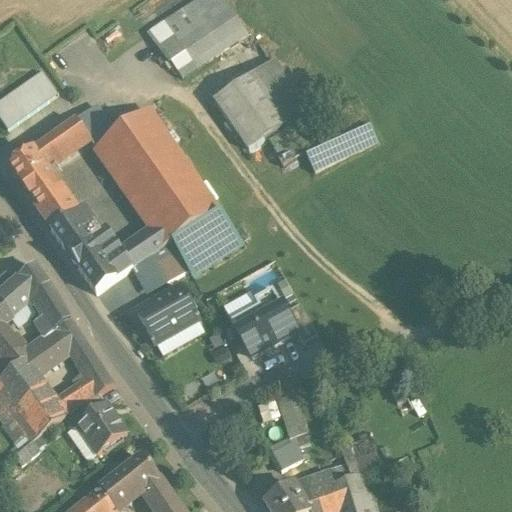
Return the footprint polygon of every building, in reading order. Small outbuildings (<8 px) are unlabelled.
[(222,0),(200,0),(149,35),(159,49),(225,3),(222,0)] [(225,3),(159,49),(182,81),(221,55),(248,36),(225,3)] [(274,62),(214,104),(248,153),(308,111),(274,62)] [(42,74),(0,103),(0,120),(7,132),(58,97),(42,74)] [(171,124),(158,106),(149,114),(161,131),(171,124)] [(149,114),(96,154),(151,234),(163,251),(172,245),(219,214),(161,131),(149,114)] [(76,123),(32,154),(45,172),(89,142),(76,123)] [(371,131),(307,161),(315,176),(378,147),(371,131)] [(45,172),(32,154),(7,171),(51,233),(52,233),(76,216),(45,172)] [(76,216),(52,233),(51,233),(96,297),(98,295),(117,283),(105,266),(93,250),(104,243),(103,240),(83,211),(76,216)] [(219,214),(172,245),(190,276),(238,244),(219,214)] [(116,259),(105,266),(117,283),(132,272),(163,251),(151,234),(122,255),(116,259)] [(122,255),(109,236),(103,240),(104,243),(116,259),(122,255)] [(104,243),(93,250),(105,266),(116,259),(104,243)] [(176,255),(156,267),(167,287),(188,275),(176,255)] [(50,287),(34,267),(14,284),(0,296),(0,301),(11,318),(28,304),(32,310),(37,306),(45,318),(61,307),(50,287)] [(5,275),(0,279),(0,296),(14,284),(5,275)] [(188,304),(180,291),(137,315),(156,347),(198,323),(193,314),(196,312),(191,303),(188,304)] [(235,335),(252,365),(300,338),(287,316),(274,293),(254,304),(258,311),(230,327),(235,335)] [(0,381),(23,362),(35,378),(69,355),(54,332),(44,339),(28,350),(15,334),(12,336),(2,325),(11,318),(0,301),(0,381)] [(71,322),(61,307),(45,318),(69,355),(71,358),(80,371),(96,360),(71,322)] [(287,316),(300,338),(305,347),(318,340),(301,309),(287,316)] [(45,318),(38,323),(38,328),(44,339),(54,332),(45,318)] [(83,376),(73,382),(77,389),(63,398),(54,404),(65,420),(78,410),(97,398),(99,398),(114,388),(96,360),(80,371),(83,376)] [(23,362),(0,381),(0,383),(40,438),(65,420),(35,378),(23,362)] [(40,438),(0,383),(0,421),(3,428),(7,433),(0,439),(0,442),(12,459),(13,459),(32,444),(40,438)] [(307,437),(293,393),(275,398),(289,441),(290,442),(292,442),(307,437)] [(97,398),(78,410),(86,422),(106,408),(99,398),(97,398)] [(86,422),(77,429),(98,458),(127,438),(107,408),(106,408),(86,422)] [(381,474),(369,437),(358,441),(358,445),(353,453),(344,455),(348,469),(352,483),(365,479),(381,474)] [(292,442),(290,442),(289,441),(269,452),(281,474),(303,462),(292,442)] [(32,444),(13,459),(21,468),(40,453),(32,444)] [(158,484),(143,463),(101,495),(111,511),(120,511),(142,496),(158,484)] [(397,470),(369,479),(377,502),(390,497),(385,485),(400,480),(414,474),(410,464),(396,468),(397,470)] [(348,469),(331,475),(335,489),(352,483),(348,469)] [(331,475),(294,488),(302,501),(335,489),(331,475)] [(426,485),(422,475),(408,480),(411,491),(426,485)] [(352,483),(335,489),(340,507),(341,511),(374,511),(365,479),(352,483)] [(179,511),(158,484),(142,496),(153,511),(179,511)] [(293,487),(265,506),(268,511),(308,511),(302,501),(294,488),(293,487)] [(335,489),(302,501),(308,511),(341,511),(340,507),(335,489)] [(111,511),(101,495),(79,511),(111,511)]
